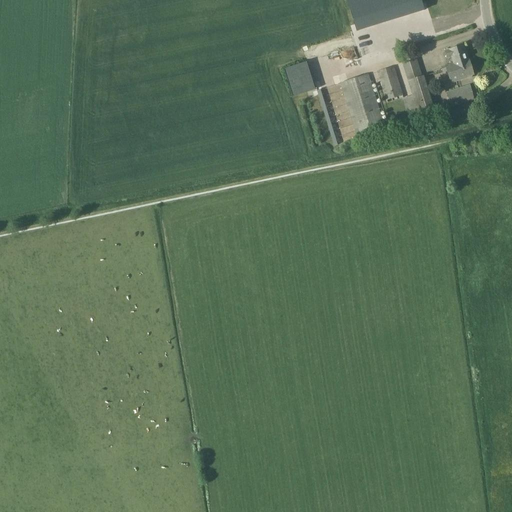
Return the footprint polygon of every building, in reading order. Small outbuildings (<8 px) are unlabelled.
[(351,0),(358,26),(422,8),(420,0),(351,0)] [(447,59),(451,58),(453,64),(445,66),(451,83),(466,78),(466,77),(473,75),(464,46),(449,51),(445,52),(447,59)] [(402,64),(407,81),(422,77),(416,60),(402,64)] [(386,104),(403,99),(394,67),(377,72),(386,104)] [(386,131),(368,75),(340,83),(358,140),(386,131)] [(411,96),(419,122),(436,117),(424,76),(422,77),(407,81),(411,96)] [(474,100),(470,85),(446,93),(451,108),(474,100)] [(402,99),(410,124),(419,122),(411,96),(402,99)]
